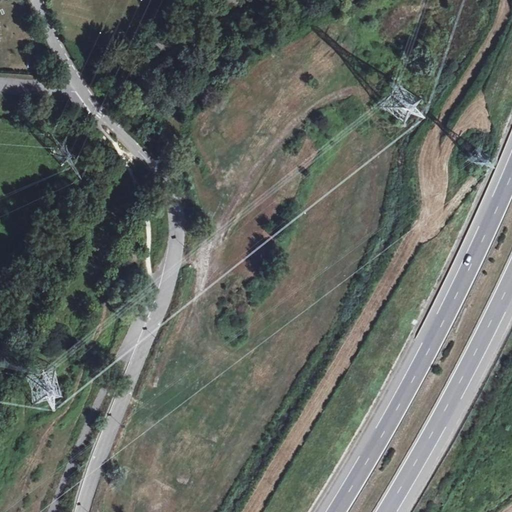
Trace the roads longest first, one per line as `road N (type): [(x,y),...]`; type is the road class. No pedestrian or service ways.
road 1 (unclassified): [(82,90),(162,174),(175,248),(81,511)]
road 2 (motorway): [(511,171),(430,346),(334,511)]
road 3 (motorway): [(386,511),(511,280)]
